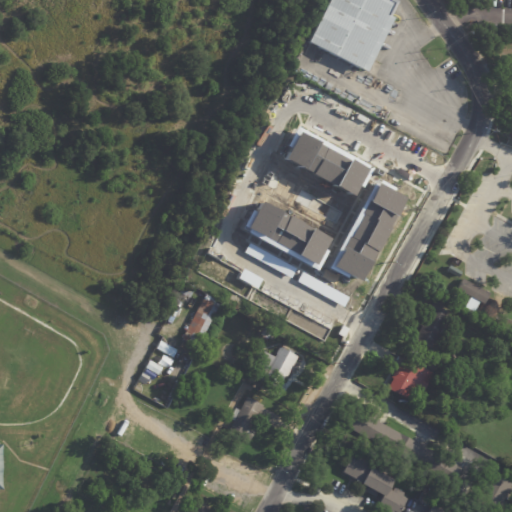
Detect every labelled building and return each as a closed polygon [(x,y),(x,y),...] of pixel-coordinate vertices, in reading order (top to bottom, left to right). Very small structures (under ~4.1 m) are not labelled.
[(387,16),(360,69),(301,39),(321,0),(386,0),(380,12),(387,15),(387,16)] [(307,170),(349,190),(360,166),(329,152),(294,135),(285,155),(309,166),(307,170)] [(327,264),(353,278),(397,196),(370,182),(327,264)] [(310,259),(322,234),(256,204),(245,229),(310,259)] [(456,290),(464,276),(470,279),(468,283),(488,294),(483,305),(456,290)] [(188,298),(177,292),(183,280),(194,286),(188,298)] [(188,346),(178,341),(202,295),(219,304),(195,350),(188,346)] [(438,332),(428,349),(412,341),(420,327),(419,326),(431,304),(448,314),(438,332)] [(271,333),(267,341),(259,336),(264,328),(271,333)] [(482,344),(479,343),(483,332),(501,340),(496,351),(482,344)] [(155,339),(171,348),(167,355),(150,347),(155,339)] [(285,351),(296,357),(285,378),(282,377),(275,390),(249,376),(262,352),(273,357),(278,347),(285,351)] [(419,367),(430,374),(419,393),(409,387),(402,399),(386,389),(392,379),(389,378),(395,367),(398,369),(404,358),(419,367)] [(156,366),(152,373),(139,366),(144,359),(156,366)] [(464,363),(466,364),(462,372),(456,369),(460,361),(464,363)] [(139,383),(132,379),(136,372),(143,376),(139,383)] [(227,380),(236,385),(233,390),(224,386),(227,380)] [(261,406),(248,428),(254,431),(247,442),(227,430),(233,422),(228,419),(234,409),(238,411),(246,397),(261,406)] [(372,419),(461,468),(451,485),(346,427),(356,410),(372,419)] [(391,477),(392,477),(386,489),(391,492),(393,488),(403,493),(401,497),(405,499),(398,511),(393,511),(392,511),(391,511),(382,511),(375,508),(379,501),(364,492),(366,488),(341,473),(349,458),(354,461),(357,457),(370,465),(368,467),(376,472),(380,465),(389,471),(387,474),(391,477)] [(136,481),(144,467),(161,477),(154,491),(136,481)] [(490,472),(511,484),(509,487),(511,488),(508,494),(506,492),(500,503),(502,504),(499,510),(497,509),(495,511),(493,511),(474,501),(490,472)] [(426,504),(425,506),(415,500),(419,493),(429,500),(426,504)] [(209,511),(184,511),(187,508),(188,508),(192,502),(209,511)]
